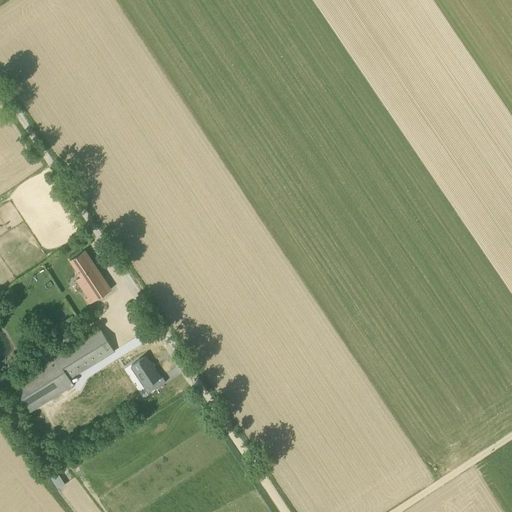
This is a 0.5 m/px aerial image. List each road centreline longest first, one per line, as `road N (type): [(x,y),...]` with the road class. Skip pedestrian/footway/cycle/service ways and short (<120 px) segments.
road 1 (unclassified): [(283,511),(0,87)]
road 2 (track): [(396,511),(511,435)]
